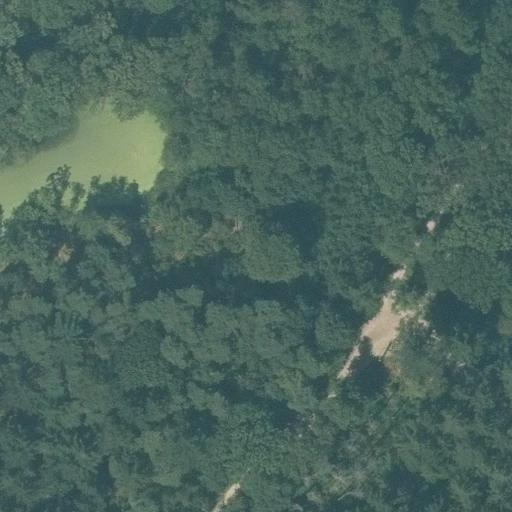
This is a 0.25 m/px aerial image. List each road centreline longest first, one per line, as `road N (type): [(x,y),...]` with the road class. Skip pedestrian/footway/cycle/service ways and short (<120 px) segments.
road 1 (track): [(222,511),(388,319)]
road 2 (track): [(388,319),(403,259),(511,116)]
road 3 (track): [(506,123),(495,173),(431,291),(388,319)]
road 4 (track): [(511,391),(388,319)]
